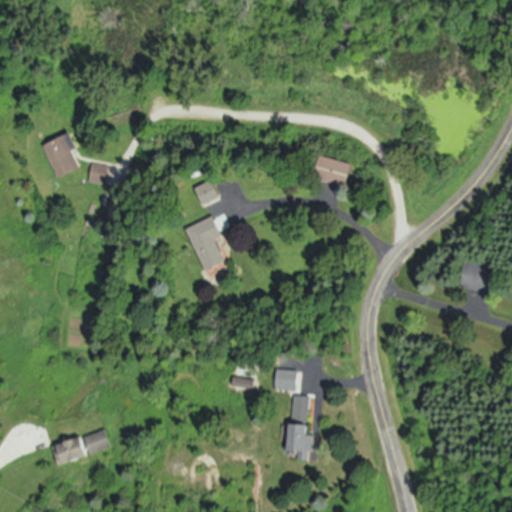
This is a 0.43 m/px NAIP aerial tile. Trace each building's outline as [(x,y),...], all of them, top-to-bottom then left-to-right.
[(59,179),(81,168),(73,151),(78,149),(71,133),(43,146),(59,179)] [(353,165),(321,156),(315,179),(347,188),(353,165)] [(106,186),(110,167),(93,163),(89,183),(106,186)] [(197,187),(204,206),(221,200),(214,181),(197,187)] [(217,241),(224,238),(215,218),(188,230),(206,272),(227,263),(217,241)] [(276,391),(297,391),(298,372),(277,371),(276,391)] [(308,436),(310,398),(292,397),(290,454),(300,454),(300,461),(310,462),(310,453),(315,453),(316,436),(308,436)] [(59,466),(113,450),(107,431),(53,447),(59,466)]
